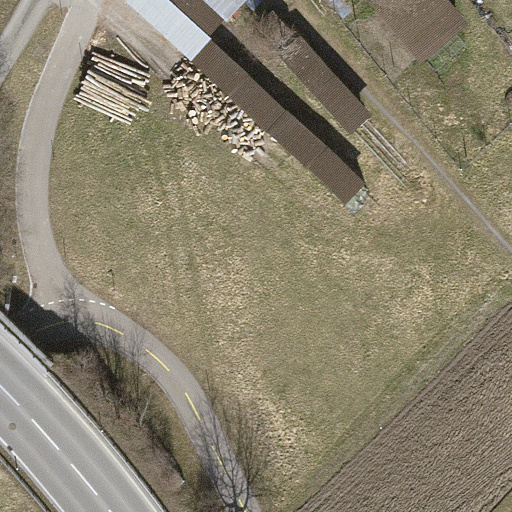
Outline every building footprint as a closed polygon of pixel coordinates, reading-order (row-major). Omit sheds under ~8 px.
[(252,4),(246,0),(114,0),(190,70),(252,4)] [(367,0),(425,66),(467,29),(441,0),(367,0)] [(259,29),(276,51),(293,38),(276,16),(259,29)] [(221,45),(199,70),(313,167),(335,142),(221,45)] [(395,170),(416,149),(320,51),(299,72),(395,170)] [(293,74),(278,90),(346,153),(361,136),(293,74)]
